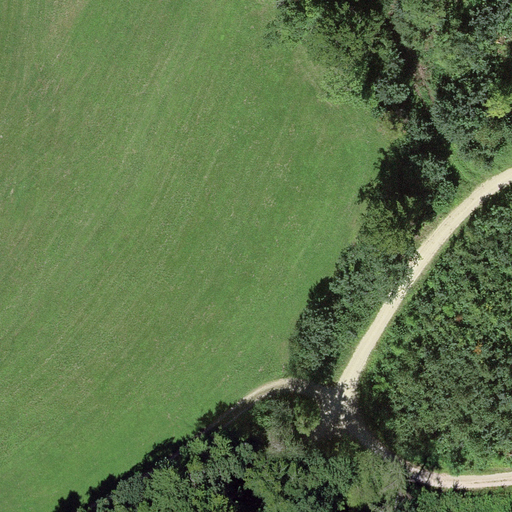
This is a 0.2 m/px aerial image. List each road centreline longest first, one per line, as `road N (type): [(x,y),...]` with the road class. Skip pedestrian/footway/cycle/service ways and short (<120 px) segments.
road 1 (track): [(511,175),(436,241),(261,511)]
road 2 (track): [(84,511),(283,382),(325,390),(334,405)]
road 3 (track): [(511,481),(442,479),(408,469),(334,405)]
